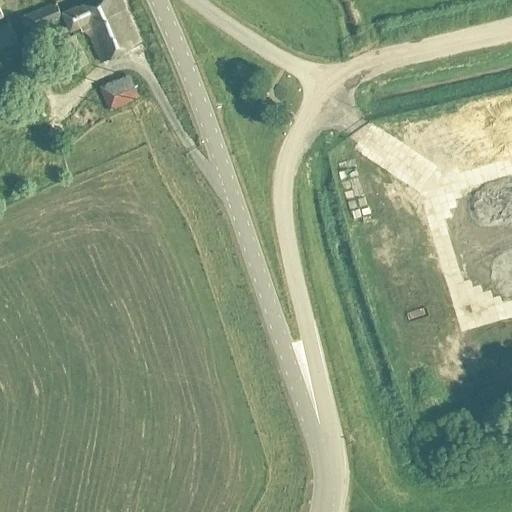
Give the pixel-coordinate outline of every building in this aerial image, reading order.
[(92,0),(63,13),(70,30),(79,25),(81,31),(85,29),(99,58),(139,40),(120,0),(92,0)] [(56,2),(20,16),(27,32),(62,18),(56,2)] [(9,22),(0,25),(0,49),(18,41),(9,22)] [(74,34),(56,44),(70,72),(89,63),(74,34)] [(109,110),(139,98),(130,74),(99,87),(109,110)] [(74,136),(101,118),(94,108),(67,126),(74,136)]
